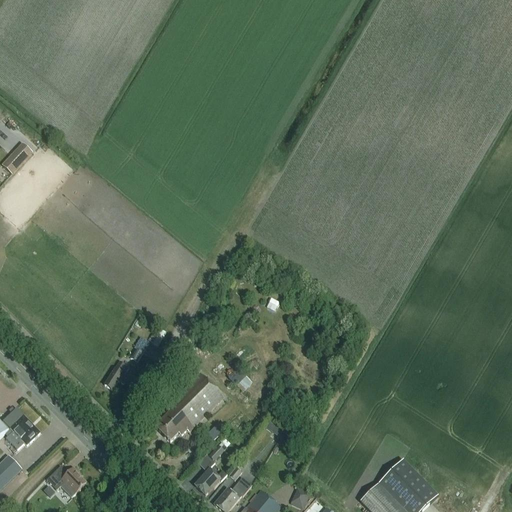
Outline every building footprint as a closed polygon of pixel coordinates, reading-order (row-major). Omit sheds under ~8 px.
[(32,155),(22,146),(2,167),(12,177),(32,155)] [(149,345),(140,340),(134,350),(136,351),(130,360),(137,365),(149,345)] [(129,370),(120,364),(104,388),(112,393),(118,383),(123,387),(128,379),(125,377),(129,370)] [(224,400),(200,376),(165,411),(169,415),(155,430),(169,445),(178,436),(180,439),(186,433),(189,435),(224,400)] [(16,411),(15,413),(12,410),(8,413),(11,416),(1,426),(0,424),(0,441),(5,436),(8,439),(9,439),(20,450),(24,446),(26,448),(40,436),(16,411)] [(278,437),(282,432),(269,423),(266,428),(278,437)] [(230,446),(224,441),(207,459),(213,465),(230,446)] [(0,493),(22,472),(8,458),(0,466),(0,493)] [(423,511),(438,498),(403,463),(360,505),(367,511),(423,511)] [(68,476),(63,472),(60,469),(46,482),(57,493),(61,489),(72,500),(86,486),(77,477),(78,476),(73,471),(68,476)] [(242,475),(236,470),(228,479),(234,484),(242,475)] [(205,499),(220,483),(221,484),(227,477),(222,473),(217,478),(210,472),(194,488),(205,499)] [(233,492),(235,493),(232,496),(227,492),(214,507),(219,511),(230,511),(241,499),(242,499),(251,489),(242,481),(233,492)] [(48,501),(54,495),(49,489),(42,495),(48,501)] [(302,511),(310,495),(298,490),(290,506),(302,511)] [(279,511),(280,511),(261,494),(246,511),(245,510),(243,511),(279,511)]
